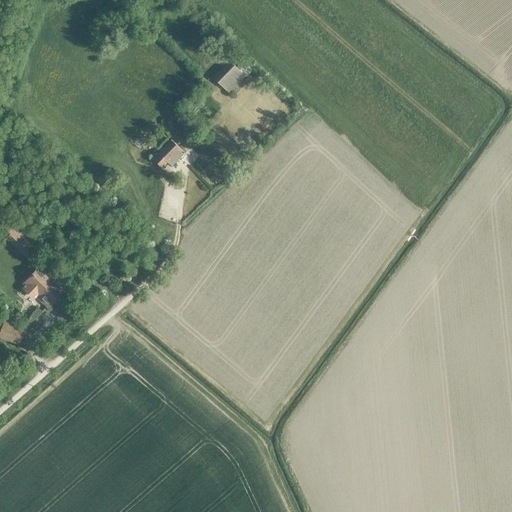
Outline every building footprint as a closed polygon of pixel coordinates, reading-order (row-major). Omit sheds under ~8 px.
[(230,92),(247,75),(230,59),(213,76),(230,92)] [(185,152),(178,144),(172,139),(154,158),(162,166),(165,162),(167,164),(169,162),(172,165),(185,152)] [(41,248),(13,222),(2,235),(30,261),(41,248)] [(41,266),(25,283),(27,285),(24,288),(34,296),(36,293),(37,294),(37,295),(46,303),(48,305),(64,288),(41,266)] [(0,334),(20,342),(25,330),(5,322),(0,333),(0,334)]
